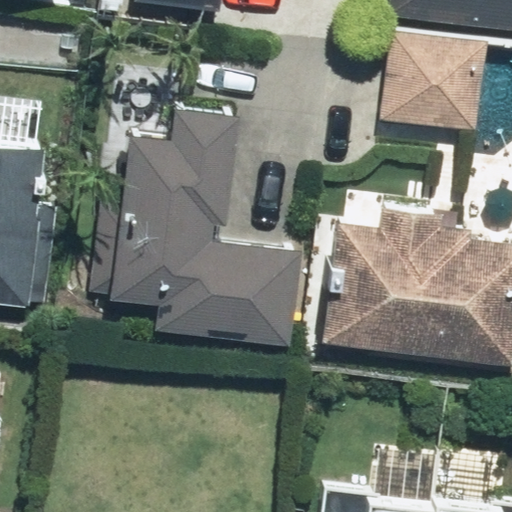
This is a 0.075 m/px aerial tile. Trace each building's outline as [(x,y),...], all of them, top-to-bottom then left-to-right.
[(96,0),(95,17),(127,19),(129,3),(218,10),(218,0),(96,0)] [(511,0),(390,0),(389,21),(511,29),(511,0)] [(479,36),(381,31),(377,119),(475,124),(479,36)] [(219,238),(226,112),(158,108),(157,136),(125,134),(120,212),(105,211),(100,298),(148,300),(147,329),(283,337),(289,242),(219,238)] [(0,297),(13,299),(33,161),(0,156),(0,297)] [(318,218),(300,336),(504,366),(511,310),(511,244),(458,236),(460,224),(425,219),(426,210),(356,199),(352,223),(318,218)] [(369,483),(309,481),(307,511),(511,511),(511,503),(369,497),(369,483)]
